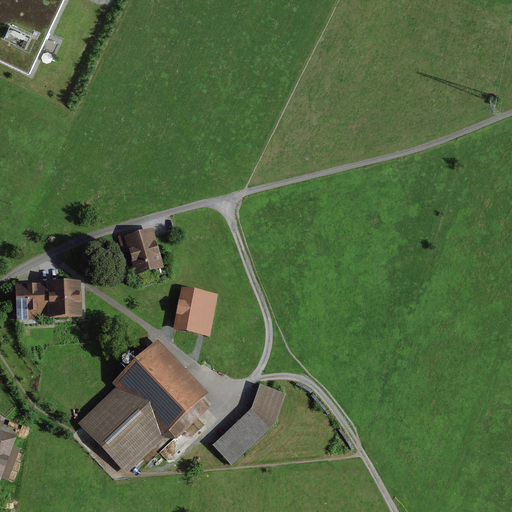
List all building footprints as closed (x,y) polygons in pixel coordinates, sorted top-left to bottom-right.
[(0,0),(0,50),(25,62),(55,0),(0,0)] [(125,249),(130,247),(138,276),(165,268),(156,232),(136,237),(135,234),(122,237),(125,249)] [(82,285),(17,287),(18,322),(83,320),(82,285)] [(218,295),(181,288),(174,331),(210,337),(218,295)] [(210,395),(160,343),(114,387),(117,390),(80,425),(127,474),(170,434),(176,440),(211,407),(204,400),(210,395)] [(260,386),(251,411),(215,446),(234,465),(275,425),(285,395),(260,386)] [(0,483),(1,480),(9,483),(20,451),(14,449),(17,439),(0,432),(0,483)]
